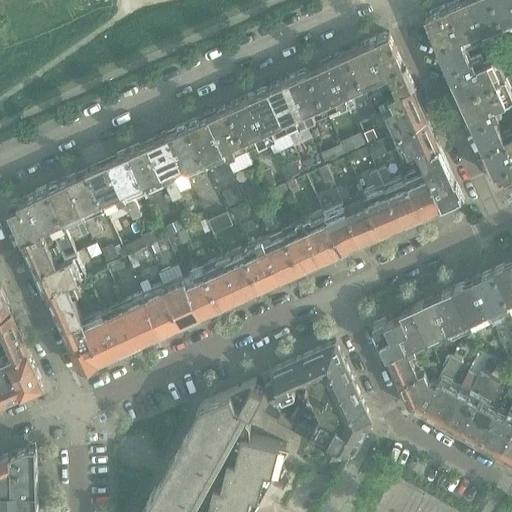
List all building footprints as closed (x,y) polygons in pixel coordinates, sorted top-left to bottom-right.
[(471,0),(457,0),(449,4),(461,34),(465,44),(485,36),(471,0)] [(495,0),(471,0),(485,36),(506,28),(495,0)] [(511,0),(495,0),(506,28),(511,25),(511,0)] [(461,34),(449,4),(430,12),(430,13),(427,15),(425,15),(439,44),(461,34)] [(389,85),(386,86),(390,96),(413,85),(406,70),(407,69),(405,65),(404,65),(390,32),(388,33),(385,32),(369,39),(389,85)] [(465,44),(461,34),(439,44),(453,75),(485,62),(482,54),(472,58),(465,44)] [(369,39),(348,49),(369,94),(386,86),(389,85),(369,39)] [(348,49),(328,58),(349,103),(369,94),(348,49)] [(485,62),(453,75),(462,96),(506,76),(497,56),(485,62)] [(328,58),(308,67),(329,112),(349,103),(328,58)] [(308,67),(289,76),(309,121),(329,112),(308,67)] [(268,85),(289,130),(309,121),(289,76),(268,85)] [(511,97),(511,88),(506,76),(462,96),(471,116),(500,103),(511,97)] [(268,85),(248,94),(269,139),(289,130),(268,85)] [(418,96),(413,85),(390,96),(395,107),(383,112),(393,134),(395,133),(428,118),(422,104),(419,96),(418,96)] [(228,103),(249,148),(269,139),(248,94),(228,103)] [(228,103),(208,112),(229,156),(229,157),(249,148),(228,103)] [(471,116),(481,138),(502,129),(501,128),(496,115),(503,111),(500,103),(471,116)] [(188,121),(208,166),(229,156),(208,112),(188,121)] [(406,144),(409,151),(437,138),(434,131),(433,131),(428,118),(395,133),(401,146),(406,144)] [(168,130),(187,172),(188,174),(208,166),(188,121),(168,130)] [(511,123),(501,128),(502,129),(511,151),(511,123)] [(369,142),(379,137),(374,127),(365,132),(369,142)] [(511,151),(502,129),(481,138),(499,178),(500,178),(501,178),(500,177),(503,175),(504,176),(511,172),(511,151)] [(168,130),(147,140),(174,198),(183,194),(177,182),(176,183),(174,178),(187,172),(168,130)] [(343,143),(347,152),(367,143),(361,132),(342,141),(343,143)] [(437,138),(409,151),(411,157),(420,153),(431,178),(451,168),(441,146),(437,138)] [(147,140),(128,148),(147,190),(160,184),(162,190),(161,190),(166,201),(174,198),(147,140)] [(374,158),(388,152),(382,140),(369,146),(374,158)] [(347,152),(343,143),(322,151),(327,161),(347,152)] [(368,145),(351,152),(355,161),(372,154),(368,145)] [(108,158),(134,215),(142,212),(137,200),(136,201),(133,196),(147,190),(128,148),(108,158)] [(416,168),(404,173),(423,213),(435,208),(443,205),(431,178),(420,153),(411,157),(416,168)] [(300,162),(304,170),(316,165),(312,157),(300,162)] [(88,166),(107,208),(120,202),(122,208),(121,208),(125,219),(134,215),(108,158),(88,166)] [(281,168),(286,180),(300,173),(295,161),(281,168)] [(320,168),(327,183),(335,179),(328,164),(320,168)] [(386,165),(378,169),(403,223),(410,219),(423,213),(404,173),(392,178),(386,165)] [(107,208),(88,166),(68,176),(92,228),(94,234),(102,230),(97,219),(96,219),(93,214),(107,208)] [(260,172),(266,187),(276,182),(271,168),(260,172)] [(431,178),(443,205),(447,203),(459,197),(458,196),(459,192),(461,191),(451,168),(431,178)] [(364,191),(382,231),(395,225),(395,226),(403,223),(378,169),(370,172),(376,186),(364,191)] [(48,185),(67,226),(78,221),(83,232),(92,228),(68,176),(48,185)] [(240,183),(246,198),(263,191),(257,176),(240,183)] [(287,182),(293,194),(300,190),(295,178),(287,182)] [(338,187),(362,241),(370,237),(382,231),(364,191),(352,197),(346,183),(338,187)] [(62,248),(66,258),(78,252),(67,226),(48,185),(28,194),(54,251),(62,248)] [(325,209),(342,249),(355,243),(355,244),(362,241),(338,187),(330,190),(336,204),(325,209)] [(54,251),(28,194),(18,198),(11,201),(10,204),(11,207),(9,208),(28,249),(37,271),(66,258),(62,248),(54,251)] [(342,249),(325,209),(305,218),(323,258),(342,250),(342,249)] [(172,216),(179,231),(187,227),(181,212),(172,216)] [(284,227),(303,268),(323,258),(305,218),(284,227)] [(147,244),(163,237),(159,227),(143,234),(144,236),(147,244)] [(265,236),(283,276),(303,268),(284,227),(265,236)] [(124,246),(127,253),(147,244),(144,236),(124,246)] [(283,276),(265,236),(244,246),(262,286),(263,286),(283,276)] [(101,248),(107,261),(119,256),(113,242),(101,248)] [(244,246),(224,255),(242,295),(250,292),(250,291),(261,286),(262,287),(263,287),(263,286),(262,286),(244,246)] [(37,271),(46,290),(67,280),(87,272),(78,252),(66,258),(37,271)] [(204,264),(222,304),(235,298),(242,295),(224,255),(204,264)] [(511,259),(493,269),(511,310),(511,259)] [(222,304),(204,264),(192,269),(188,260),(179,264),(183,273),(184,273),(203,313),(210,310),(210,309),(222,304)] [(493,269),(473,278),(494,324),(501,320),(499,316),(511,310),(493,269)] [(164,282),(183,321),(194,316),(195,316),(203,313),(184,273),(183,273),(164,282)] [(453,287),(471,325),(473,328),(485,322),(487,327),(494,324),(473,278),(453,287)] [(61,324),(63,327),(84,318),(67,280),(46,290),(61,324)] [(144,291),(162,331),(169,328),(169,327),(183,321),(164,282),(144,291)] [(1,286),(0,285),(0,312),(11,308),(1,286)] [(453,287),(433,296),(451,334),(471,325),(453,287)] [(144,291),(124,300),(142,340),(154,334),(155,335),(162,331),(144,291)] [(413,305),(431,343),(451,334),(433,296),(413,305)] [(104,309),(122,349),(142,340),(124,300),(104,309)] [(402,313),(394,316),(414,359),(420,356),(417,350),(431,343),(413,305),(401,310),(402,313)] [(84,318),(102,358),(122,349),(104,309),(84,318)] [(0,340),(6,338),(11,350),(14,355),(29,349),(13,313),(12,311),(0,316),(0,340)] [(424,367),(420,356),(414,359),(394,316),(387,320),(386,317),(374,322),(375,325),(374,326),(380,340),(382,340),(389,354),(388,358),(391,363),(394,365),(399,378),(424,367)] [(84,318),(63,327),(79,363),(86,365),(98,360),(102,359),(101,358),(102,358),(84,318)] [(296,357),(304,374),(306,378),(346,360),(337,339),(296,357)] [(14,355),(11,350),(5,353),(23,394),(41,386),(43,381),(29,349),(14,355)] [(440,361),(446,365),(452,354),(451,351),(438,357),(440,361)] [(0,355),(0,392),(4,402),(23,394),(5,353),(0,355)] [(440,419),(441,419),(459,388),(449,382),(462,360),(452,354),(446,365),(439,378),(421,410),(438,419),(440,419)] [(304,374),(296,357),(271,369),(273,373),(265,377),(275,399),(292,392),(295,391),(296,388),(293,380),(304,374)] [(356,382),(346,360),(306,378),(315,400),(356,382)] [(429,378),(424,367),(399,378),(401,382),(401,385),(404,391),(407,393),(409,398),(408,401),(409,404),(421,410),(439,378),(434,375),(429,378)] [(444,423),(459,431),(490,376),(481,370),(467,393),(459,388),(441,419),(443,420),(444,423)] [(490,376),(459,431),(476,441),(478,440),(479,441),(497,409),(488,404),(500,382),(490,376)] [(252,511),(290,444),(287,443),(251,434),(251,432),(251,430),(251,428),(251,426),(250,424),(250,422),(249,420),(247,418),(264,387),(255,382),(257,378),(257,377),(203,401),(196,412),(147,502),(141,511),(252,511)] [(322,415),(361,437),(372,417),(356,382),(315,400),(322,415)] [(303,415),(292,392),(275,399),(281,412),(277,420),(294,429),(303,415)] [(497,409),(479,441),(482,442),(483,444),(497,453),(511,426),(511,404),(506,414),(497,409)] [(321,418),(303,415),(294,429),(310,438),(321,418)] [(322,415),(321,418),(310,438),(318,442),(318,441),(349,458),(361,437),(322,415)] [(511,426),(497,453),(511,461),(511,426)] [(0,488),(39,488),(37,447),(36,447),(31,445),(30,443),(0,456),(0,488)] [(0,510),(39,509),(39,488),(0,488),(0,510)]
